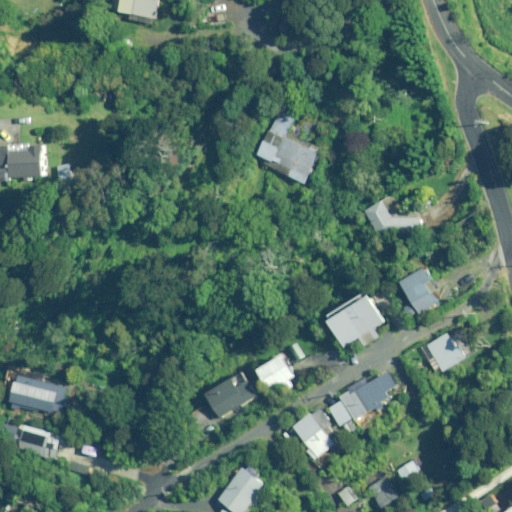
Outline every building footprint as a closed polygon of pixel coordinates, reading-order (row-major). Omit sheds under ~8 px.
[(162,0),(112,0),(110,8),(158,19),(162,0)] [(240,1),(236,0),(204,0),(198,34),(232,40),(240,1)] [(294,120),(278,112),(258,154),(271,160),(269,165),(306,183),(321,153),(286,136),(294,120)] [(51,175),(49,145),(0,147),(0,165),(1,179),(51,175)] [(77,178),(77,164),(63,165),(63,178),(77,178)] [(405,215),(397,214),(385,194),(360,209),(374,232),(415,232),(422,209),(405,215)] [(438,280),(431,268),(407,281),(425,313),(444,303),(432,283),(438,280)] [(390,322),(371,291),(330,316),(349,346),(390,322)] [(461,346),(454,333),(426,349),(441,375),(471,357),(464,344),(461,346)] [(305,354),(297,342),(289,347),(298,360),(305,354)] [(298,376),(287,355),(260,370),(272,391),(285,384),(288,390),(296,385),(293,379),(298,376)] [(410,389),(398,369),(361,392),(358,387),(344,396),(347,400),(333,408),(344,426),(360,416),(362,419),(410,389)] [(259,396),(246,372),(207,393),(220,417),(259,396)] [(68,387),(15,375),(9,401),(62,414),(68,387)] [(340,443),(315,412),(292,432),(299,441),(303,438),(320,459),(340,443)] [(51,436),(25,430),(20,450),(46,456),(51,436)] [(101,448),(88,444),(85,452),(98,456),(101,448)] [(421,478),(411,460),(394,470),(404,487),(421,478)] [(247,511),(272,482),(251,465),(223,499),(238,511),(247,511)] [(379,471),(361,483),(378,510),(396,498),(379,471)] [(355,498),(348,486),(336,494),(344,506),(355,498)]
